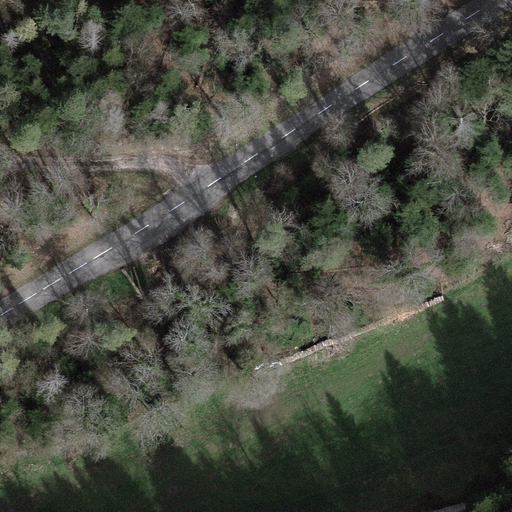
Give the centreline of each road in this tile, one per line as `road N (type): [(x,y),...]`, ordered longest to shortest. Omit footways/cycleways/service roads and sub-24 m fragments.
road 1 (tertiary): [(508,0),(0,314)]
road 2 (track): [(0,165),(131,165),(325,109)]
